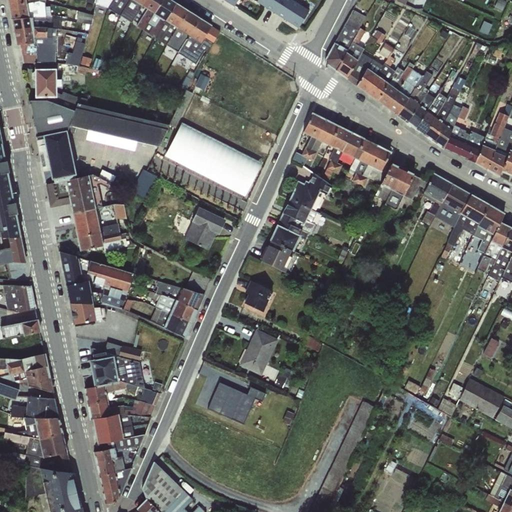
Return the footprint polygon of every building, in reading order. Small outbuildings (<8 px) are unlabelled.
[(107,8),(111,0),(96,0),(95,4),(107,8)] [(111,0),(107,8),(119,16),(129,0),(111,0)] [(129,0),(119,16),(131,23),(141,7),(145,0),(129,0)] [(145,0),(141,7),(146,10),(136,26),(142,30),(153,14),(161,0),(145,0)] [(169,0),(161,0),(153,14),(157,17),(147,34),(154,38),(175,4),(169,0)] [(252,0),(253,0),(307,26),(316,6),(302,0),(252,0)] [(45,17),(45,2),(8,7),(10,19),(45,17)] [(165,45),(188,12),(175,4),(154,38),(165,45)] [(81,20),(94,24),(97,14),(84,10),(81,20)] [(326,64),(335,71),(360,28),(365,16),(352,10),(325,59),(326,64)] [(177,52),(198,19),(188,12),(165,45),(177,52)] [(52,19),(45,17),(10,19),(12,29),(52,28),(52,19)] [(198,19),(177,52),(194,63),(204,50),(206,51),(219,32),(198,19)] [(52,37),(52,28),(12,29),(15,45),(34,43),(33,35),(52,37)] [(365,31),(360,28),(335,71),(346,79),(362,53),(363,49),(357,45),(365,31)] [(69,61),(91,66),(93,57),(85,56),(88,40),(78,38),(76,52),(71,51),(69,61)] [(394,47),(384,64),(365,92),(376,101),(394,71),(392,70),(400,59),(397,58),(401,51),(394,47)] [(372,59),(362,53),(346,79),(365,92),(384,64),(374,57),(372,59)] [(397,67),(394,71),(376,101),(386,108),(412,69),(414,65),(409,62),(403,71),(397,67)] [(428,68),(422,76),(397,115),(407,123),(429,90),(425,88),(434,73),(428,68)] [(422,76),(412,69),(386,108),(397,115),(422,76)] [(432,93),(429,90),(407,123),(415,129),(439,94),(443,86),(438,84),(432,93)] [(452,87),(445,97),(424,135),(433,142),(454,102),(459,92),(452,87)] [(445,97),(439,94),(415,129),(424,135),(445,97)] [(433,142),(443,149),(454,125),(458,118),(464,120),(471,103),(465,100),(462,106),(454,102),(433,142)] [(474,163),(486,169),(501,134),(511,106),(506,104),(502,113),(499,112),(489,134),(486,133),(484,136),(474,163)] [(302,133),(316,140),(325,121),(311,114),(302,133)] [(337,127),(325,121),(316,140),(328,146),(337,127)] [(185,123),(170,157),(249,193),(259,171),(262,173),(268,160),(185,123)] [(443,149),(461,157),(470,135),(465,132),(465,130),(454,125),(443,149)] [(351,134),(337,127),(328,146),(341,152),(351,134)] [(499,176),(501,172),(511,141),(511,128),(510,128),(506,136),(501,134),(486,169),(499,176)] [(53,180),(53,183),(75,178),(66,131),(41,136),(50,180),(53,180)] [(461,157),(474,163),(484,136),(470,131),(470,135),(461,157)] [(363,140),(351,134),(341,152),(354,159),(363,140)] [(375,146),(363,140),(354,159),(367,165),(375,146)] [(511,141),(501,172),(511,176),(511,141)] [(389,154),(375,146),(367,165),(381,172),(389,154)] [(386,200),(402,169),(391,163),(378,188),(381,190),(378,197),(386,200)] [(402,169),(386,200),(384,205),(396,211),(403,196),(413,175),(402,169)] [(355,179),(366,184),(369,177),(358,172),(355,179)] [(303,180),(290,213),(310,221),(322,193),(330,196),(336,181),(314,173),(310,183),(303,180)] [(93,174),(75,178),(53,183),(44,185),(48,201),(50,209),(69,206),(71,213),(95,209),(102,206),(95,180),(90,179),(89,179),(95,177),(93,174)] [(134,192),(148,198),(156,180),(142,174),(134,192)] [(428,182),(425,189),(423,193),(423,194),(422,197),(431,202),(444,180),(432,174),(428,182)] [(413,175),(403,196),(412,200),(419,186),(425,189),(428,182),(413,175)] [(440,204),(441,203),(452,185),(444,180),(431,202),(433,203),(428,212),(426,211),(421,221),(428,225),(428,226),(433,219),(434,216),(440,204)] [(441,203),(440,204),(459,215),(460,214),(470,195),(452,185),(441,203)] [(470,195),(460,214),(468,219),(477,224),(488,206),(470,195)] [(115,203),(117,218),(129,217),(127,202),(115,203)] [(440,204),(434,216),(453,227),(459,215),(440,204)] [(477,224),(476,226),(477,227),(492,236),(500,222),(503,215),(488,206),(477,224)] [(218,235),(225,220),(198,207),(184,239),(208,250),(215,234),(218,235)] [(71,213),(77,238),(119,230),(117,223),(100,227),(95,209),(71,213)] [(459,215),(453,227),(451,232),(446,243),(447,243),(440,257),(445,260),(452,246),(453,247),(459,236),(467,222),(468,219),(460,214),(459,215)] [(433,219),(428,226),(434,229),(439,221),(433,219)] [(468,219),(467,222),(475,227),(476,226),(477,224),(468,219)] [(492,236),(490,242),(501,247),(511,227),(500,222),(492,236)] [(492,236),(477,227),(472,235),(483,241),(478,249),(485,252),(490,242),(492,236)] [(511,254),(511,253),(511,228),(511,227),(488,276),(499,282),(504,272),(511,254)] [(120,233),(119,230),(77,238),(78,250),(103,245),(104,251),(122,246),(122,240),(128,238),(126,232),(120,233)] [(0,264),(13,262),(10,246),(8,238),(0,237),(0,264)] [(10,246),(13,262),(25,262),(20,238),(8,238),(10,246)] [(270,240),(260,261),(284,273),(287,269),(283,267),(291,251),(270,240)] [(342,249),(337,260),(343,262),(347,252),(342,249)] [(65,285),(82,282),(78,259),(76,259),(75,256),(58,252),(65,285)] [(93,255),(92,261),(99,263),(101,257),(93,255)] [(483,267),(490,270),(496,258),(489,255),(483,267)] [(99,263),(92,261),(89,260),(86,274),(95,276),(93,283),(103,286),(102,293),(100,305),(105,305),(120,309),(127,292),(133,274),(99,263)] [(193,270),(185,289),(203,294),(210,279),(193,270)] [(249,280),(243,293),(247,295),(243,303),(262,312),(273,291),(249,280)] [(82,282),(65,285),(69,303),(92,304),(90,292),(88,281),(82,282)] [(157,286),(155,293),(161,295),(175,300),(177,300),(182,288),(165,283),(159,282),(157,286)] [(15,292),(18,313),(34,309),(30,286),(14,285),(2,285),(3,294),(4,294),(15,292)] [(182,288),(177,300),(196,310),(203,294),(185,289),(182,288)] [(15,292),(4,294),(5,303),(8,303),(10,311),(16,313),(18,313),(15,292)] [(102,293),(90,292),(92,304),(100,305),(102,293)] [(161,295),(155,293),(149,292),(147,297),(158,302),(154,308),(155,308),(169,314),(169,313),(175,300),(161,295)] [(126,299),(122,310),(128,312),(133,301),(126,299)] [(175,300),(169,313),(190,323),(196,310),(177,300),(175,300)] [(92,304),(69,303),(73,325),(95,320),(94,315),(93,308),(92,304)] [(169,314),(155,308),(150,321),(154,323),(162,328),(169,314)] [(169,314),(162,328),(184,337),(190,323),(169,313),(169,314)] [(36,320),(20,323),(23,334),(23,336),(39,332),(36,320)] [(23,334),(20,323),(0,327),(0,339),(2,339),(23,334)] [(316,325),(311,336),(319,340),(324,329),(316,325)] [(255,329),(238,365),(261,376),(278,339),(255,329)] [(307,335),(302,344),(318,351),(322,342),(307,335)] [(491,338),(482,354),(490,358),(499,342),(491,338)] [(107,342),(103,353),(113,356),(113,357),(117,356),(138,362),(141,351),(122,344),(121,346),(107,342)] [(44,354),(34,356),(36,368),(47,366),(44,354)] [(4,359),(0,358),(0,369),(3,369),(6,369),(8,376),(25,371),(36,368),(34,356),(27,358),(20,360),(4,359)] [(113,356),(93,360),(88,360),(93,387),(95,386),(96,387),(103,386),(118,382),(118,381),(113,357),(113,356)] [(117,356),(113,357),(118,381),(120,381),(137,386),(143,388),(151,391),(160,393),(162,394),(166,384),(154,379),(152,383),(142,380),(142,377),(138,362),(117,356)] [(47,366),(36,368),(25,371),(29,386),(52,393),(47,366)] [(476,367),(472,374),(478,378),(482,371),(476,367)] [(278,374),(274,383),(282,386),(289,370),(283,368),(280,375),(278,374)] [(435,370),(430,368),(420,388),(420,389),(426,391),(436,370),(435,370)] [(0,369),(0,376),(29,386),(25,371),(8,376),(6,369),(3,369),(0,369)] [(469,379),(458,400),(491,418),(492,419),(504,397),(469,379)] [(408,380),(404,388),(415,394),(419,387),(408,380)] [(118,382),(103,386),(105,393),(114,391),(115,394),(125,392),(134,395),(137,386),(120,381),(118,381),(118,382)] [(0,383),(0,395),(15,400),(16,397),(21,397),(19,390),(0,383)] [(95,386),(93,387),(84,388),(87,404),(106,400),(105,393),(103,386),(96,387),(95,386)] [(216,414),(228,419),(243,426),(254,399),(261,402),(265,394),(249,386),(246,394),(229,386),(216,414)] [(143,388),(139,401),(155,405),(160,393),(151,391),(143,388)] [(36,418),(38,397),(28,397),(27,408),(11,407),(10,417),(22,418),(22,417),(33,418),(36,418)] [(38,397),(36,418),(58,418),(53,398),(38,397)] [(432,397),(429,402),(438,407),(437,409),(450,416),(456,405),(443,398),(442,398),(440,402),(432,397)] [(106,400),(87,404),(90,420),(93,420),(92,419),(109,416),(107,408),(106,400)] [(123,406),(107,408),(109,416),(118,414),(124,415),(147,417),(150,417),(155,405),(139,401),(134,400),(132,407),(123,406)] [(326,511),(332,500),(375,406),(362,401),(321,487),(309,511),(326,511)] [(511,410),(502,405),(494,420),(511,429),(511,410)] [(286,410),(282,422),(289,425),(294,414),(286,410)] [(118,414),(109,416),(92,419),(93,420),(97,444),(110,441),(123,439),(118,414)] [(124,415),(118,414),(123,439),(144,434),(143,427),(149,425),(147,417),(124,415)] [(228,419),(216,414),(215,418),(226,423),(228,419)] [(9,429),(9,433),(38,439),(33,418),(22,417),(22,418),(24,426),(24,427),(9,429)] [(36,418),(33,418),(38,439),(38,440),(62,433),(58,418),(36,418)] [(278,422),(275,431),(281,434),(285,425),(279,422),(278,422)] [(38,439),(9,433),(4,432),(0,431),(0,437),(3,439),(2,440),(26,445),(25,453),(42,458),(38,440),(38,439)] [(62,433),(38,440),(42,458),(66,453),(62,433)] [(123,439),(110,441),(111,448),(114,448),(127,446),(140,445),(144,434),(123,439)] [(511,446),(507,444),(505,449),(503,448),(499,454),(511,459),(511,464),(511,466),(511,446)] [(127,446),(114,448),(116,458),(116,459),(129,457),(136,456),(141,445),(140,445),(127,446)] [(42,458),(25,453),(1,448),(0,454),(0,460),(19,464),(19,472),(26,474),(25,465),(37,468),(43,469),(42,458)] [(114,448),(111,448),(94,452),(96,462),(112,459),(116,458),(114,448)] [(432,452),(429,459),(434,461),(437,455),(432,452)] [(66,453),(42,458),(43,469),(45,469),(71,473),(66,453)] [(116,458),(112,459),(115,472),(120,470),(131,468),(136,456),(129,457),(116,459),(116,458)] [(473,457),(470,464),(478,468),(482,461),(473,457)] [(112,459),(96,462),(99,475),(115,472),(112,459)] [(138,511),(137,511),(135,511),(193,511),(199,507),(153,462),(141,488),(145,500),(146,500),(157,511),(155,511),(138,511)] [(426,463),(422,473),(427,475),(431,466),(426,463)] [(45,469),(43,469),(37,468),(46,511),(81,511),(80,506),(77,506),(71,478),(74,477),(72,472),(71,473),(45,469)] [(120,470),(115,472),(118,486),(120,495),(131,468),(120,470)] [(115,472),(99,475),(102,489),(118,486),(115,472)] [(511,477),(500,472),(489,494),(503,501),(509,489),(511,490),(511,477)] [(443,473),(439,480),(445,483),(449,476),(443,473)] [(118,486),(102,489),(105,504),(116,501),(115,496),(120,495),(118,486)] [(503,501),(502,502),(511,506),(511,490),(509,489),(503,501)] [(479,490),(476,497),(483,500),(486,494),(479,490)] [(503,501),(489,494),(488,494),(484,500),(500,507),(502,502),(503,501)] [(146,500),(145,500),(136,509),(137,511),(138,511),(155,511),(157,511),(146,500)] [(511,511),(511,506),(502,502),(500,507),(497,511),(511,511)]
